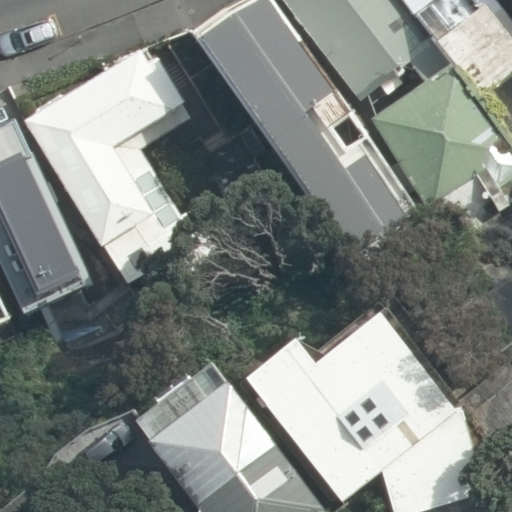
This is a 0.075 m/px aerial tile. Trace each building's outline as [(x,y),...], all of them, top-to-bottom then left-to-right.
[(417,210),(265,0),(228,0),(184,33),(348,260),(417,210)] [(395,0),(277,0),(355,99),(405,62),(430,44),(395,0)] [(511,26),(491,0),(395,0),(430,44),(472,97),(511,65),(511,26)] [(430,44),(405,62),(418,78),(361,117),(425,206),(473,175),(498,211),(509,205),(497,188),(511,176),(511,149),(472,97),(430,44)] [(16,117),(95,245),(99,243),(128,283),(181,252),(164,226),(180,216),(147,164),(128,176),(107,145),(180,100),(144,46),(135,51),(132,48),(57,93),(52,92),(29,106),(29,110),(16,117)] [(5,113),(0,114),(0,270),(22,313),(83,286),(5,113)] [(307,339),(254,379),(348,510),(386,483),(390,511),(429,511),(495,487),(453,377),(396,301),(320,357),(307,339)] [(214,353),(131,418),(204,511),(329,511),(334,508),(214,353)]
